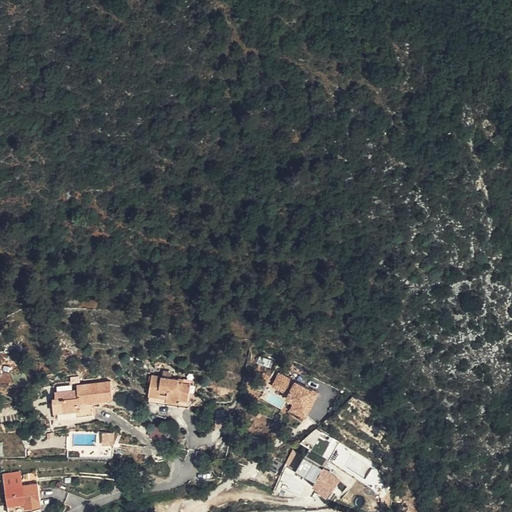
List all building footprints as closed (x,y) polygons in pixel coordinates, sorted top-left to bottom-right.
[(181,390),(189,391),(190,373),(178,373),(178,368),(151,366),(148,386),(164,387),(163,390),(180,392),(181,390)] [(278,371),(272,387),(295,397),(290,409),(309,416),(320,389),(278,371)] [(55,385),(56,404),(92,404),(93,389),(111,389),(111,373),(77,374),(77,379),(55,380),(55,385)] [(188,396),(189,391),(181,390),(180,392),(163,390),(164,387),(148,386),(147,391),(188,396)] [(168,420),(154,414),(149,425),(164,431),(168,420)] [(298,443),(293,457),(314,465),(319,451),(298,443)] [(325,453),(319,451),(313,468),(328,477),(337,460),(325,453)] [(125,467),(115,467),(115,477),(120,476),(120,472),(124,471),(125,467)] [(28,500),(38,498),(40,498),(36,476),(3,481),(6,498),(26,495),(28,500)] [(38,504),(38,498),(28,500),(26,495),(6,498),(7,508),(38,504)]
